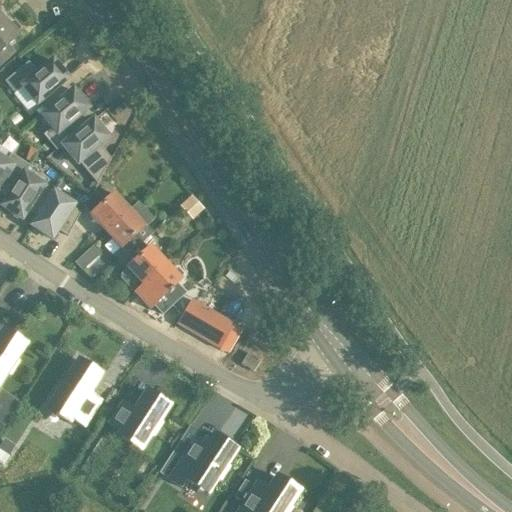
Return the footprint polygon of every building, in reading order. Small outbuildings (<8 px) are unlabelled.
[(0,51),(18,35),(0,15),(0,51)] [(41,108),(62,91),(58,87),(67,80),(51,61),(36,74),(27,63),(4,82),(13,94),(22,87),(36,105),(38,103),(41,108)] [(56,150),(61,146),(86,126),(78,117),(87,109),(72,91),(66,96),(62,91),(41,108),(45,113),(41,116),(52,129),(44,136),(56,150)] [(92,121),(86,126),(61,146),(77,165),(78,163),(96,184),(110,160),(99,146),(107,139),(92,121)] [(0,193),(7,197),(22,173),(28,165),(10,154),(5,162),(0,159),(0,193)] [(22,173),(7,197),(0,207),(20,220),(27,210),(37,217),(51,195),(41,188),(42,187),(22,173)] [(102,202),(92,191),(83,209),(88,216),(102,202)] [(51,195),(37,217),(31,226),(51,240),(57,230),(67,236),(79,213),(71,208),(72,206),(52,193),(51,195)] [(104,233),(128,211),(113,194),(89,216),(104,233)] [(193,194),(180,205),(193,220),(206,208),(193,194)] [(128,211),(104,233),(119,250),(135,235),(144,228),(128,211)] [(135,235),(119,250),(113,255),(127,270),(121,275),(121,279),(134,293),(141,286),(142,287),(167,265),(150,247),(148,249),(135,235)] [(84,270),(101,254),(94,245),(76,262),(84,270)] [(167,265),(142,287),(156,303),(161,308),(157,312),(165,321),(181,300),(171,289),(181,280),(167,265)] [(233,326),(192,301),(177,325),(219,350),(233,326)] [(0,384),(7,373),(10,375),(18,363),(15,361),(25,345),(10,335),(2,346),(0,344),(0,384)] [(260,361),(247,354),(240,365),(253,373),(260,361)] [(58,411),(56,414),(55,414),(54,415),(68,424),(71,420),(83,428),(100,402),(88,395),(98,379),(98,378),(100,376),(94,372),(78,361),(68,377),(66,375),(58,388),(60,389),(49,406),(51,407),(58,411)] [(168,406),(152,396),(145,407),(141,405),(141,404),(139,403),(134,411),(122,404),(108,426),(120,433),(117,437),(131,446),(134,442),(142,447),(150,435),(152,436),(160,424),(158,422),(168,406)] [(193,438),(186,449),(178,443),(159,473),(168,479),(166,482),(181,491),(185,485),(208,499),(219,482),(222,483),(231,469),(228,468),(239,451),(212,434),(205,446),(193,438)] [(0,461),(5,465),(17,446),(5,438),(0,446),(0,461)] [(253,490),(241,510),(242,511),(294,511),(295,511),(292,510),(304,492),(279,476),(266,498),(253,490)]
